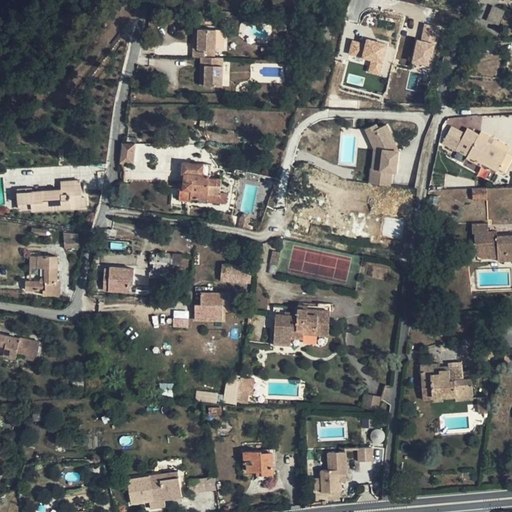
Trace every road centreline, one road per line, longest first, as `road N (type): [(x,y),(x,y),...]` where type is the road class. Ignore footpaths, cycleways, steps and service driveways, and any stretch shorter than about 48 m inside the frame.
road 1 (residential): [(379,509),(432,139),(453,51)]
road 2 (residential): [(0,307),(74,318),(146,0)]
road 3 (secondary): [(379,509),(511,498)]
